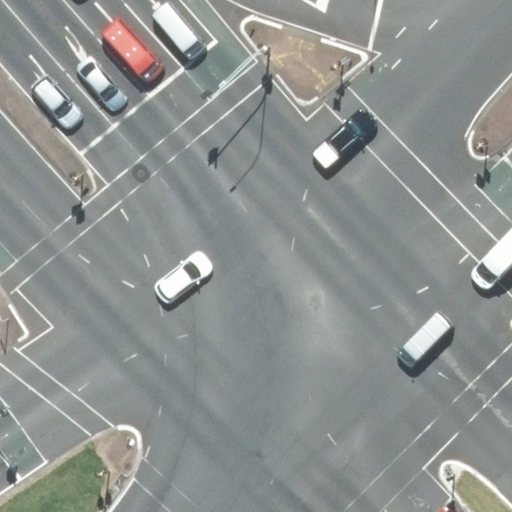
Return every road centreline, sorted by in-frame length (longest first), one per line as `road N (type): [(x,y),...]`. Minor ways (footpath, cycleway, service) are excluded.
road 1 (primary): [(271,213),(492,1)]
road 2 (secondary): [(106,0),(271,213)]
road 3 (secondary): [(271,213),(411,363)]
road 4 (secondary): [(151,327),(44,246),(0,198)]
road 5 (primary): [(0,439),(151,327)]
road 6 (secondary): [(286,447),(151,327)]
road 7 (primary): [(151,327),(271,213)]
road 8 (primary): [(511,247),(411,363)]
road 9 (primary): [(411,363),(286,447)]
road 10 (primary): [(351,0),(492,1)]
road 11 (secondary): [(411,363),(511,451)]
